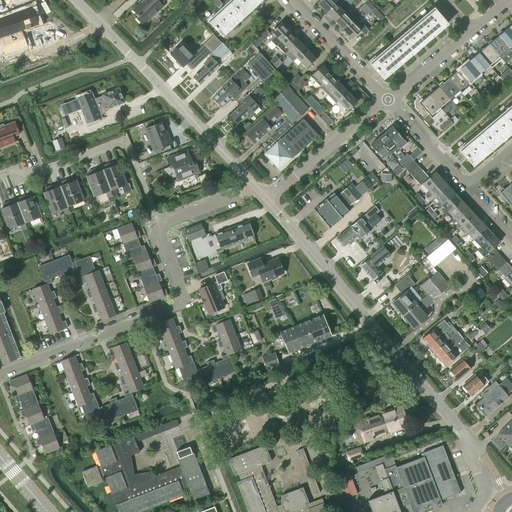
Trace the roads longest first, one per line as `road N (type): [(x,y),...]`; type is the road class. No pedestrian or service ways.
road 1 (residential): [(472,511),(485,486),(474,448),(266,199)]
road 2 (residential): [(0,373),(184,302),(156,226)]
road 3 (residential): [(255,188),(76,0)]
road 4 (residential): [(0,177),(42,172),(125,142),(156,226)]
road 5 (residential): [(266,199),(387,99)]
road 6 (residential): [(387,99),(290,0)]
